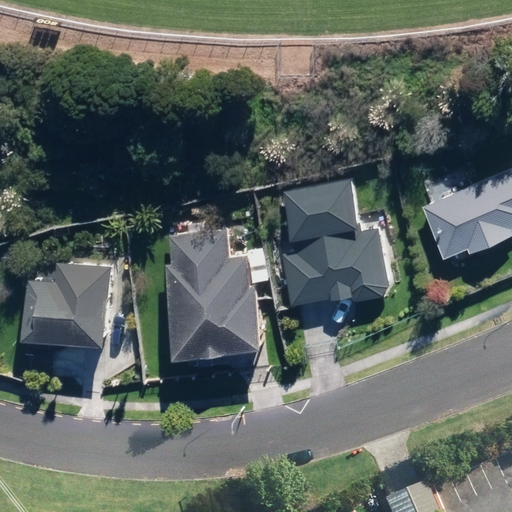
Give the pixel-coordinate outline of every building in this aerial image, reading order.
[(511,165),(427,201),(449,253),(472,243),(474,248),(511,232),(511,165)] [(355,174),(288,187),(297,234),(299,234),(301,247),(286,250),(296,300),(338,293),(337,295),(357,291),(362,297),(390,291),(395,281),(383,224),(365,228),(364,221),(365,221),(355,174)] [(181,349),(270,339),(263,278),(259,279),(256,256),(254,257),(253,249),(236,251),(233,224),(173,231),(176,257),(171,258),(181,349)] [(73,276),(34,274),(30,331),(111,337),(116,260),(75,258),(73,276)] [(387,500),(391,511),(440,511),(428,483),(411,490),(387,500)]
